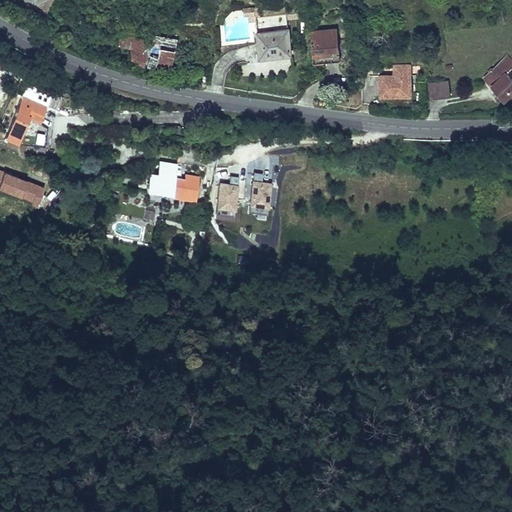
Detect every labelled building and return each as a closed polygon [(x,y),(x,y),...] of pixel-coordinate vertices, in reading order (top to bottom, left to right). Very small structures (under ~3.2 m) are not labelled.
[(58,11),(54,22),(63,25),(67,15),(58,11)] [(311,31),(314,62),(340,60),(337,29),(311,31)] [(257,34),(260,58),(291,54),(288,30),(257,34)] [(147,38),(121,33),(120,37),(146,43),(146,42),(147,38)] [(148,65),(150,56),(153,43),(146,42),(146,43),(120,37),(118,45),(132,48),(131,60),(138,61),(138,62),(148,65)] [(158,68),(160,57),(164,58),(175,59),(177,43),(154,39),(153,43),(150,56),(152,56),(150,67),(158,68)] [(505,99),(511,92),(511,79),(506,74),(511,68),(511,62),(507,57),(493,70),(491,68),(488,71),(490,73),(485,77),(493,86),(495,84),(498,88),(496,90),(505,99)] [(380,76),(381,95),(410,95),(410,65),(394,66),(395,76),(380,76)] [(429,84),(431,99),(450,97),(449,82),(429,84)] [(15,115),(5,137),(19,143),(22,134),(20,133),(27,115),(41,121),(47,107),(58,112),(64,97),(53,92),(52,95),(30,85),(19,95),(14,104),(10,113),(15,115)] [(195,190),(198,174),(184,172),(183,178),(179,177),(179,173),(149,168),(146,184),(169,188),(169,191),(181,193),(181,187),(195,190)] [(267,214),(269,182),(251,180),(249,213),(267,214)] [(215,209),(235,211),(237,184),(216,182),(215,209)] [(239,254),(238,263),(247,264),(248,256),(239,254)]
